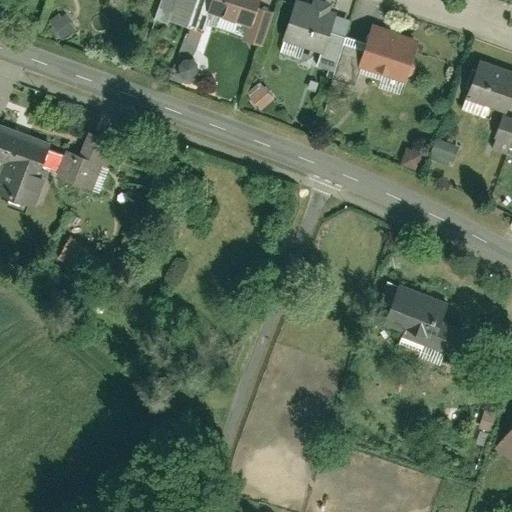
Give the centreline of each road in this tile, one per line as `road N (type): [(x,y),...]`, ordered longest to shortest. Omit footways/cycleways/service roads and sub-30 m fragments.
road 1 (residential): [(198,511),(327,168)]
road 2 (tertiary): [(0,48),(327,168)]
road 3 (tertiary): [(327,168),(511,260)]
road 4 (residential): [(398,0),(511,39)]
